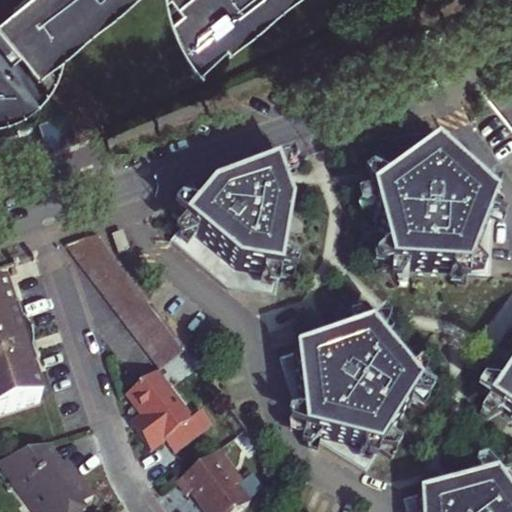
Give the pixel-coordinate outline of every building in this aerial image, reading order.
[(66,50),(81,38),(76,31),(103,9),(109,15),(127,0),(181,0),(184,4),(174,11),(181,33),(199,61),(227,38),(242,27),(246,31),(269,12),(265,7),(274,0),(0,0),(27,48),(36,64),(37,63),(53,50),(62,61),(66,50)] [(0,0),(0,107),(29,98),(39,90),(13,59),(27,48),(0,0)] [(184,4),(181,0),(176,0),(171,4),(174,11),(184,4)] [(274,0),(265,7),(269,12),(284,0),(274,0)] [(76,31),(81,38),(109,15),(103,9),(76,31)] [(242,27),(227,38),(231,43),(246,31),(242,27)] [(53,50),(37,63),(42,69),(53,61),(59,68),(62,61),(53,50)] [(511,72),(482,89),(487,95),(511,127),(511,72)] [(74,150),(64,121),(50,126),(61,155),(74,150)] [(61,155),(50,126),(32,132),(43,161),(61,155)] [(446,143),(369,200),(389,275),(489,279),(493,206),(446,143)] [(274,171),(210,196),(170,244),(226,291),(275,299),(290,213),(274,171)] [(111,238),(118,256),(128,252),(121,234),(111,238)] [(69,253),(159,372),(184,354),(135,288),(97,238),(67,248),(69,253)] [(0,288),(0,415),(38,402),(30,376),(33,374),(13,313),(9,315),(0,288)] [(280,357),(303,433),(364,474),(420,391),(372,330),(280,357)] [(511,365),(485,405),(511,423),(511,365)] [(189,422),(154,375),(139,387),(124,398),(140,419),(146,427),(134,436),(148,454),(162,443),(172,457),(210,429),(199,414),(189,422)] [(140,419),(129,428),(129,429),(134,436),(146,427),(140,419)] [(93,501),(80,482),(75,486),(62,469),(47,449),(0,464),(0,466),(27,503),(32,500),(41,511),(82,511),(81,510),(93,501)] [(216,454),(175,485),(185,498),(189,495),(201,511),(238,511),(247,506),(234,489),(239,485),(216,454)] [(67,466),(62,469),(75,486),(80,482),(67,466)] [(402,502),(404,511),(511,511),(511,502),(494,478),(402,502)] [(41,511),(32,500),(27,503),(33,511),(41,511)]
